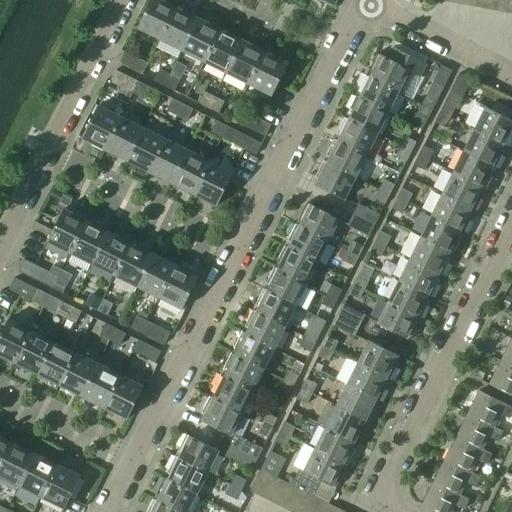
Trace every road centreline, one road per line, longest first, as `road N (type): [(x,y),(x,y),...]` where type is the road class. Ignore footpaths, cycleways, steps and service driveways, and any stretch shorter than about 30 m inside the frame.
road 1 (residential): [(107,511),(366,4)]
road 2 (residential): [(400,511),(380,494),(511,230)]
road 3 (residential): [(0,242),(120,0)]
road 4 (residential): [(511,81),(366,4)]
